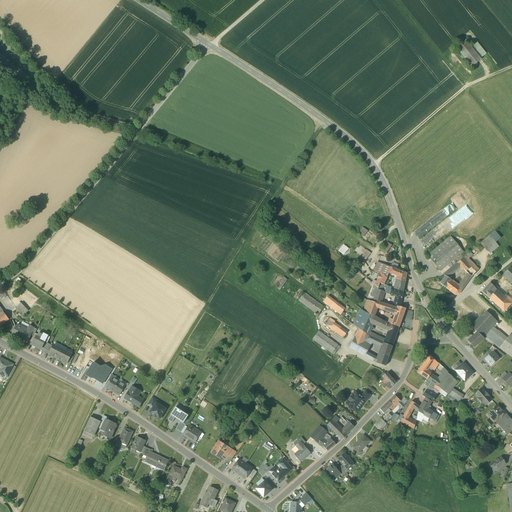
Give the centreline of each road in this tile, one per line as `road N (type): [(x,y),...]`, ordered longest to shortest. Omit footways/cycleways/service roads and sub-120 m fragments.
road 1 (residential): [(207,44),(364,153),(436,317)]
road 2 (track): [(322,120),(137,418)]
road 3 (residential): [(0,284),(207,44)]
road 4 (residential): [(266,509),(137,418),(0,343)]
road 5 (residential): [(411,353),(395,388),(266,509)]
road 6 (track): [(137,131),(91,118),(0,18)]
road 7 (track): [(79,382),(19,511)]
road 8 (track): [(374,165),(466,86)]
